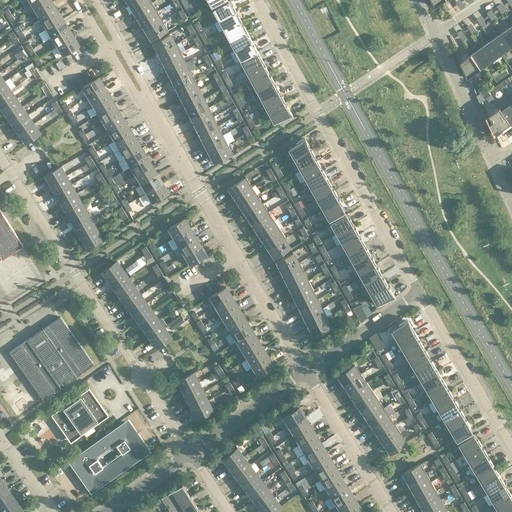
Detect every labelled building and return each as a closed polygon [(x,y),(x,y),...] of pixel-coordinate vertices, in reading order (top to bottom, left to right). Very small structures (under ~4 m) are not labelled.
[(52,1),(51,0),(34,0),(29,3),(35,12),(52,1)] [(152,2),(150,0),(136,0),(129,4),(135,13),(152,2)] [(236,11),(230,0),(213,9),(219,20),(236,11)] [(57,10),(52,1),(35,12),(40,20),(57,10)] [(158,11),(152,2),(135,13),(140,22),(158,11)] [(63,18),(57,10),(40,20),(45,29),(63,18)] [(163,20),(158,11),(140,22),(145,30),(163,20)] [(241,21),(236,11),(219,20),(225,30),(241,21)] [(68,27),(63,18),(45,29),(50,38),(68,27)] [(163,20),(145,30),(151,40),(160,34),(167,30),(162,21),(163,20)] [(247,31),(241,21),(225,30),(230,40),(247,31)] [(511,46),(511,27),(511,26),(501,33),(511,47),(511,46)] [(73,36),(68,27),(50,38),(56,47),(73,36)] [(252,41),(247,31),(230,40),(236,50),(252,41)] [(511,47),(501,33),(492,40),(501,54),(511,47)] [(162,38),(153,43),(158,53),(176,43),(175,44),(170,35),(162,39),(162,38)] [(79,45),(73,36),(56,47),(52,49),(57,58),(61,55),(61,56),(79,45)] [(501,54),(492,40),(482,47),(492,61),(501,54)] [(258,51),(252,41),(236,50),(241,60),(258,51)] [(181,53),(176,43),(158,53),(163,62),(181,53)] [(492,61),(482,47),(472,54),(482,68),(492,61)] [(263,62),(258,51),(241,60),(246,71),(263,62)] [(186,62),(181,53),(163,62),(167,71),(186,62)] [(482,68),(472,54),(467,57),(469,60),(463,64),(469,77),(482,68)] [(190,71),(186,62),(167,71),(172,80),(190,71)] [(269,72),(263,62),(246,71),(252,81),(269,72)] [(506,69),(500,73),(503,77),(509,73),(506,69)] [(195,80),(190,71),(172,80),(177,89),(195,80)] [(274,82),(269,72),(252,81),(257,91),(274,82)] [(503,77),(500,73),(494,78),(497,82),(503,77)] [(104,87),(99,78),(81,88),(87,97),(104,87)] [(507,79),(506,79),(498,84),(501,88),(508,84),(505,80),(507,79)] [(200,89),(195,80),(177,89),(181,98),(200,89)] [(0,96),(11,89),(5,81),(0,84),(0,96)] [(279,92),(274,82),(257,91),(263,101),(279,92)] [(501,88),(498,84),(490,90),(491,90),(492,89),(494,93),(501,88)] [(109,95),(104,87),(87,97),(92,106),(109,95)] [(17,98),(11,89),(0,96),(0,106),(1,109),(17,98)] [(204,98),(200,89),(181,98),(186,107),(204,98)] [(491,95),(487,89),(481,93),(485,100),(491,95)] [(285,102),(279,92),(263,101),(268,111),(285,102)] [(115,104),(109,95),(92,106),(97,115),(115,104)] [(22,106),(17,98),(1,109),(7,117),(22,106)] [(209,107),(204,98),(186,107),(191,117),(209,107)] [(511,122),(511,103),(510,100),(500,107),(511,123),(511,122)] [(291,112),(285,102),(268,111),(274,121),(277,120),(282,117),(283,119),(284,118),(292,114),(291,112)] [(120,113),(115,104),(97,115),(103,123),(120,113)] [(28,115),(22,106),(7,117),(13,125),(28,115)] [(214,116),(209,107),(191,117),(195,126),(214,116)] [(511,123),(500,107),(489,115),(490,115),(491,116),(489,118),(488,116),(487,116),(494,132),(495,132),(499,129),(500,130),(501,131),(511,123)] [(125,122),(120,113),(103,123),(108,132),(125,122)] [(34,123),(28,115),(13,125),(19,134),(34,123)] [(218,125),(214,116),(195,126),(200,135),(218,125)] [(131,130),(125,122),(108,132),(113,141),(131,130)] [(40,132),(34,123),(19,134),(25,142),(40,132)] [(223,134),(218,125),(200,135),(205,144),(223,134)] [(136,139),(131,130),(113,141),(119,150),(136,139)] [(228,144),(223,134),(205,144),(209,153),(228,144)] [(296,143),(297,144),(289,149),(295,159),(312,150),(305,139),(306,139),(305,137),(296,143)] [(141,148),(136,139),(119,150),(124,159),(141,148)] [(232,153),(228,144),(209,153),(210,154),(210,153),(214,162),(232,153)] [(147,157),(141,148),(124,159),(129,167),(147,157)] [(317,160),(312,150),(295,159),(301,169),(317,160)] [(152,165),(147,157),(129,167),(135,176),(152,165)] [(323,170),(317,160),(301,169),(306,179),(323,170)] [(157,174),(152,165),(135,176),(140,185),(157,174)] [(66,175),(61,166),(45,175),(50,185),(66,175)] [(328,180),(323,170),(306,179),(312,189),(328,180)] [(115,182),(118,186),(125,182),(120,173),(112,178),(115,182)] [(163,183),(157,174),(140,185),(145,193),(163,183)] [(72,184),(66,175),(50,185),(55,194),(72,184)] [(234,197),(252,186),(246,177),(229,188),(234,196),(234,197)] [(334,190),(328,180),(312,189),(317,199),(334,190)] [(168,192),(163,183),(145,193),(151,203),(168,192)] [(77,193),(72,184),(55,194),(60,202),(77,193)] [(257,194),(252,186),(234,197),(240,206),(257,194)] [(340,200),(334,190),(317,199),(323,209),(340,200)] [(82,202),(77,193),(60,202),(65,211),(82,202)] [(263,203),(257,194),(240,206),(246,214),(263,203)] [(346,210),(340,200),(323,209),(329,220),(346,210)] [(87,211),(82,202),(65,211),(71,220),(87,211)] [(268,211),(263,203),(246,214),(251,223),(268,211)] [(0,259),(23,245),(0,209),(0,259)] [(92,220),(87,211),(71,220),(76,229),(92,220)] [(274,220),(268,211),(251,223),(257,231),(274,220)] [(353,224),(347,213),(331,223),(337,233),(353,224)] [(167,229),(173,238),(190,228),(184,219),(167,229)] [(97,228),(92,220),(76,229),(81,238),(97,228)] [(280,228),(274,220),(257,231),(262,240),(280,228)] [(359,234),(353,224),(337,233),(342,243),(359,234)] [(102,238),(97,228),(81,238),(86,247),(102,238)] [(195,237),(190,228),(173,238),(178,247),(195,237)] [(285,237),(280,228),(262,240),(268,248),(285,237)] [(364,244),(359,234),(342,243),(348,253),(364,244)] [(201,245),(195,237),(178,247),(183,256),(201,245)] [(286,237),(285,237),(268,248),(274,257),(283,252),(282,252),(290,247),(284,238),(286,237)] [(370,253),(364,244),(348,253),(353,263),(370,253)] [(206,254),(201,245),(183,256),(189,265),(206,254)] [(285,257),(276,261),(281,271),(300,262),(299,262),(298,262),(293,253),(286,257),(285,257)] [(376,263),(370,253),(353,263),(359,273),(376,263)] [(133,263),(138,269),(146,263),(141,257),(133,263)] [(102,272),(108,280),(123,269),(117,261),(102,272)] [(304,271),(300,262),(281,271),(286,280),(304,271)] [(381,273),(376,263),(359,273),(365,283),(381,273)] [(129,278),(123,269),(108,280),(114,289),(129,278)] [(309,280),(304,271),(286,280),(290,290),(309,280)] [(387,283),(381,273),(365,283),(370,293),(387,283)] [(135,286),(129,278),(114,289),(120,297),(135,286)] [(313,289),(309,280),(290,290),(295,299),(313,289)] [(393,294),(387,283),(370,293),(376,303),(384,299),(385,301),(395,296),(393,294)] [(141,294),(135,286),(120,297),(126,305),(141,294)] [(232,296),(226,287),(209,298),(214,307),(232,296)] [(318,299),(313,289),(295,299),(299,308),(318,299)] [(147,302),(141,294),(126,305),(132,313),(147,302)] [(237,305),(232,296),(214,307),(219,315),(237,305)] [(322,308),(318,299),(299,308),(304,317),(322,308)] [(153,311),(147,302),(132,313),(138,322),(153,311)] [(242,314),(237,305),(219,315),(225,324),(242,314)] [(360,305),(353,308),(361,321),(367,317),(360,305)] [(327,317),(322,308),(304,317),(308,326),(327,317)] [(159,319),(153,311),(138,322),(144,330),(159,319)] [(247,322),(242,314),(225,324),(230,333),(247,322)] [(60,317),(37,333),(10,352),(43,400),(94,364),(60,317)] [(176,320),(179,325),(184,322),(181,317),(176,320)] [(332,326),(327,317),(308,326),(309,327),(313,336),(332,326)] [(399,324),(399,326),(392,330),(398,341),(414,331),(408,321),(408,320),(407,318),(399,324)] [(165,327),(159,319),(144,330),(150,338),(165,327)] [(253,331),(247,322),(230,333),(235,342),(253,331)] [(171,336),(165,327),(150,338),(156,347),(171,336)] [(258,340),(253,331),(235,342),(241,350),(258,340)] [(420,341),(414,331),(398,341),(404,351),(420,341)] [(370,338),(377,350),(383,346),(376,333),(370,338)] [(263,348),(258,340),(241,350),(246,359),(263,348)] [(426,351),(420,341),(404,351),(410,361),(426,351)] [(269,357),(263,348),(246,359),(251,368),(269,357)] [(432,361),(426,351),(410,361),(415,371),(432,361)] [(274,366),(269,357),(251,368),(257,377),(274,366)] [(438,371),(432,361),(415,371),(421,380),(438,371)] [(343,385),(344,385),(361,374),(355,365),(338,376),(344,384),(343,385)] [(443,381),(438,371),(421,380),(427,390),(443,381)] [(199,382),(194,372),(177,381),(182,390),(199,382)] [(367,382),(361,374),(344,385),(349,394),(367,382)] [(449,391),(443,381),(427,390),(433,400),(449,391)] [(203,391),(199,382),(182,390),(187,399),(203,391)] [(372,390),(367,382),(349,394),(355,402),(372,390)] [(378,399),(372,390),(355,402),(361,410),(378,399)] [(208,400),(203,391),(187,399),(191,408),(208,400)] [(455,400),(449,391),(433,400),(439,410),(455,400)] [(74,398),(51,414),(54,418),(56,416),(71,437),(80,430),(83,434),(108,415),(101,404),(96,407),(87,394),(76,401),(74,398)] [(384,407),(378,399),(361,410),(367,419),(384,407)] [(213,409),(208,400),(191,408),(196,418),(213,409)] [(461,410),(455,400),(439,410),(445,420),(461,410)] [(282,418),(287,427),(305,417),(299,407),(282,418)] [(389,416),(384,407),(367,419),(372,427),(389,416)] [(467,420),(461,410),(445,420),(450,430),(467,420)] [(395,424),(389,416),(372,427),(378,436),(395,424)] [(310,425),(305,417),(287,427),(293,436),(310,425)] [(473,430),(467,420),(450,430),(457,440),(473,430)] [(127,422),(101,441),(108,451),(116,445),(122,453),(114,458),(121,469),(121,468),(147,450),(138,438),(141,436),(139,433),(139,432),(136,434),(127,422)] [(401,433),(395,424),(378,436),(384,444),(401,433)] [(315,434),(310,425),(293,436),(298,445),(315,434)] [(407,442),(401,433),(384,444),(390,453),(407,442)] [(321,443),(315,434),(298,445),(303,453),(321,443)] [(459,443),(459,444),(465,454),(481,444),(475,434),(459,443)] [(108,451),(101,441),(72,461),(80,473),(78,475),(78,476),(78,475),(80,479),(83,477),(92,489),(119,470),(120,470),(112,459),(102,466),(97,459),(108,451)] [(326,451),(321,443),(303,453),(309,462),(326,451)] [(487,454),(481,444),(465,454),(470,464),(487,454)] [(223,459),(229,467),(244,456),(238,448),(223,459)] [(331,460),(326,451),(309,462),(314,471),(331,460)] [(493,464),(487,454),(470,464),(476,473),(493,464)] [(250,464),(244,456),(229,467),(235,476),(250,464)] [(337,469),(331,460),(314,471),(319,480),(337,469)] [(426,473),(421,463),(403,473),(408,482),(408,483),(426,473)] [(256,473),(250,464),(235,476),(241,484),(256,473)] [(498,473),(493,464),(476,473),(482,483),(498,473)] [(342,478),(337,469),(319,480),(325,488),(342,478)] [(262,481),(256,473),(241,484),(247,492),(262,481)] [(431,482),(426,473),(408,483),(413,492),(431,482)] [(504,483),(498,473),(482,483),(488,493),(504,483)] [(347,487),(342,478),(325,488),(330,497),(347,487)] [(0,495),(8,489),(2,481),(0,482),(0,495)] [(268,489),(262,481),(247,492),(254,500),(268,489)] [(436,490),(431,482),(413,492),(418,501),(436,490)] [(510,493),(504,483),(488,493),(494,503),(510,493)] [(190,497),(182,484),(161,498),(165,505),(168,503),(171,508),(169,510),(190,497)] [(353,495),(347,487),(330,497),(335,506),(353,495)] [(0,507),(14,498),(8,489),(0,495),(0,507)] [(275,497),(268,489),(254,500),(260,508),(275,497)] [(441,499),(436,490),(418,501),(423,509),(441,499)] [(500,511),(511,505),(511,496),(510,493),(494,503),(499,511),(500,511)] [(344,511),(358,504),(353,495),(335,506),(339,511),(344,511)] [(193,511),(198,509),(190,497),(169,510),(170,511),(193,511)] [(272,511),(281,506),(275,497),(260,508),(262,511),(272,511)] [(11,511),(20,506),(14,498),(0,507),(0,509),(1,511),(11,511)] [(439,511),(446,508),(441,499),(423,509),(424,511),(439,511)]
